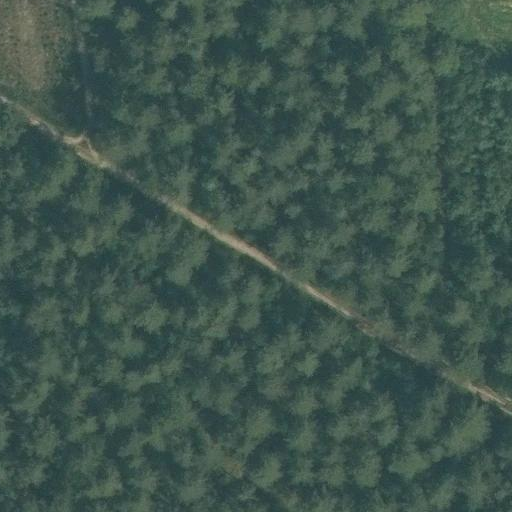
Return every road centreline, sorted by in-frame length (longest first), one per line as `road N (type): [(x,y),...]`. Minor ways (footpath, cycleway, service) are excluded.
road 1 (track): [(481,511),(480,467),(424,361),(431,0)]
road 2 (track): [(511,413),(82,161)]
road 3 (track): [(82,161),(67,0)]
